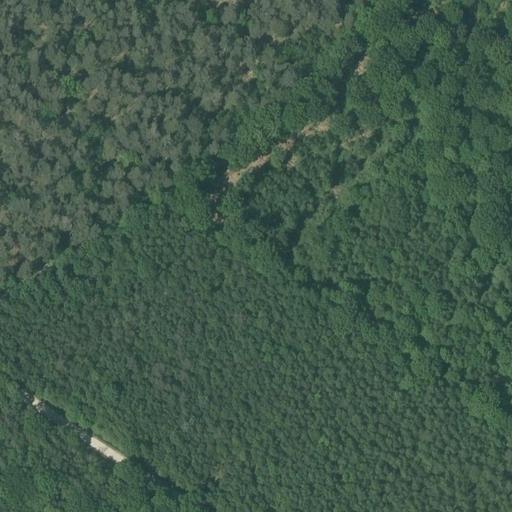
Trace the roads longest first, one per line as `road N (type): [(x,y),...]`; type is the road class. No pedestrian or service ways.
road 1 (track): [(201,511),(0,378)]
road 2 (track): [(188,182),(0,299)]
road 3 (track): [(313,78),(240,148),(188,182)]
